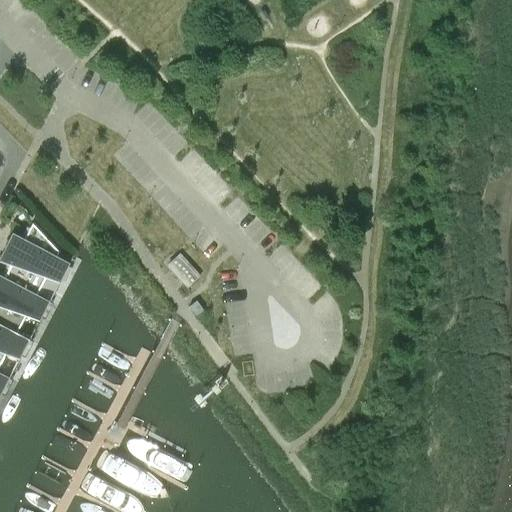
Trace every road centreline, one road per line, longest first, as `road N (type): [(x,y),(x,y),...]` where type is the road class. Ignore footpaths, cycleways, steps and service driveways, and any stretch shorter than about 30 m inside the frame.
road 1 (residential): [(253,259),(141,141),(64,89),(10,28)]
road 2 (residential): [(253,259),(265,353),(297,350),(308,338),(308,317)]
